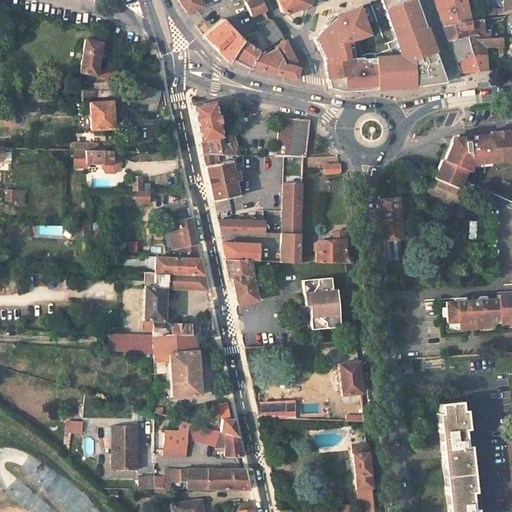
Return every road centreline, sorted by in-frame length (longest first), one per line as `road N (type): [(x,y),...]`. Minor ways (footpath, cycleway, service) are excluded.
road 1 (primary): [(176,75),(264,511)]
road 2 (tertiary): [(403,511),(366,157)]
